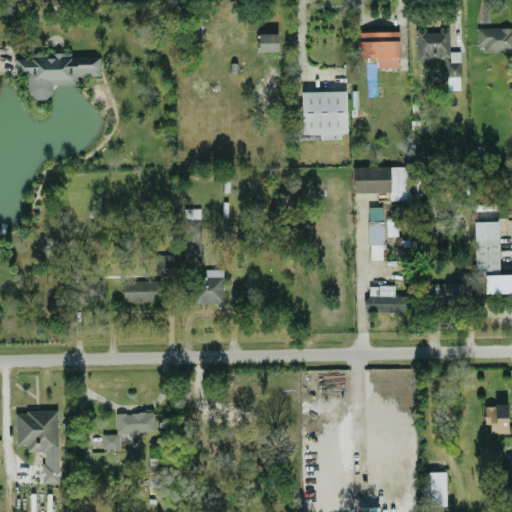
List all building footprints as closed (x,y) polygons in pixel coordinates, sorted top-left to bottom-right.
[(476,43),(483,43),(483,50),(511,49),(511,25),(476,26),(476,43)] [(416,59),(460,59),(460,50),(449,50),(449,28),(415,29),(416,59)] [(398,66),(399,30),(359,30),(359,56),(377,57),(377,66),(398,66)] [(257,50),(278,49),(277,32),(256,32),(257,50)] [(100,54),(15,56),(15,73),(28,73),(28,97),(52,97),(52,83),(77,83),(77,75),(100,74),(100,54)] [(344,89),(301,90),(301,132),(320,132),(320,138),(345,137),(344,89)] [(353,166),(353,191),(389,191),(389,165),(353,166)] [(410,198),(409,165),(389,165),(390,198),(410,198)] [(199,207),(183,207),(183,253),(199,253),(199,207)] [(397,219),(386,219),(386,235),(397,234),(397,219)] [(498,220),(473,220),(475,273),(484,273),(484,292),(511,291),(511,272),(499,273),(498,220)] [(382,223),(368,223),(368,258),(383,258),(382,223)] [(157,273),(174,273),(174,253),(157,253),(157,273)] [(193,302),(223,301),(222,268),(192,269),(193,302)] [(103,297),(103,277),(77,277),(77,298),(103,297)] [(159,279),(122,280),(122,300),(159,299),(159,279)] [(407,310),(407,294),(394,294),(394,284),(369,283),(368,297),(364,297),(363,309),(407,310)] [(484,403),(484,423),(489,423),(489,432),(507,431),(507,403),(484,403)] [(59,481),(57,409),(15,410),(15,443),(26,443),(26,450),(41,449),(42,481),(59,481)] [(102,447),(119,446),(118,431),(154,430),(153,410),(115,411),(116,432),(102,433),(102,447)] [(422,470),(423,505),(446,504),(445,470),(422,470)]
